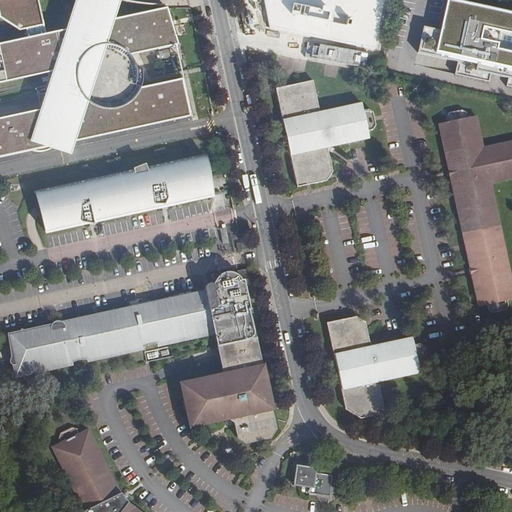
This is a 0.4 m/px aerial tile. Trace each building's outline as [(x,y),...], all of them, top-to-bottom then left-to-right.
[(0,81),(55,70),(55,69),(58,68),(55,79),(45,108),(0,117),(0,156),(32,150),(37,151),(43,150),(48,149),(53,147),(56,144),(58,141),(60,138),(61,134),(70,136),(68,142),(135,127),(187,116),(179,78),(138,87),(140,82),(140,79),(140,74),(140,71),(140,68),(138,64),(137,59),(134,56),(132,53),(171,45),(163,7),(115,18),(65,26),(46,31),(39,0),(0,0),(0,15),(20,29),(26,27),(28,36),(0,42),(0,81)] [(75,0),(65,26),(115,18),(119,0),(75,0)] [(384,0),(263,0),(270,28),(374,51),(384,0)] [(455,2),(447,0),(441,31),(423,27),(418,51),(458,60),(457,68),(455,75),(488,83),(490,74),(508,78),(506,86),(511,87),(511,14),(469,5),(455,2)] [(312,81),(278,90),(299,187),(326,181),(334,176),(328,150),(371,140),(370,134),(374,130),(377,127),(378,124),(379,121),(378,118),(376,114),(375,111),(370,109),(367,107),(364,108),(363,100),(319,110),(312,81)] [(465,237),(503,228),(493,182),(511,177),(511,140),(485,146),(479,113),(467,116),(466,109),(446,114),(448,120),(441,122),(451,169),(465,237)] [(159,207),(168,203),(204,196),(196,157),(147,167),(133,171),(133,170),(38,190),(33,198),(36,203),(32,204),(35,216),(39,215),(41,230),(82,222),(92,224),(99,218),(153,206),(159,207)] [(511,298),(511,269),(503,228),(465,237),(480,306),(486,304),(487,310),(493,313),(505,311),(509,306),(507,300),(511,298)] [(238,269),(231,270),(233,283),(248,280),(246,268),(238,269)] [(211,287),(205,289),(136,304),(145,346),(146,344),(146,343),(150,342),(151,342),(153,343),(155,344),(212,332),(213,332),(213,333),(216,345),(257,336),(248,296),(248,290),(250,281),(231,284),(229,269),(213,273),(214,277),(214,281),(213,283),(212,285),(211,287)] [(136,304),(64,320),(8,332),(10,345),(9,345),(10,351),(9,357),(10,357),(13,359),(14,360),(15,366),(17,374),(73,361),(76,360),(80,359),(84,359),(145,346),(136,304)] [(358,316),(330,322),(349,406),(364,418),(387,412),(381,384),(422,374),(421,367),(425,365),(427,361),(429,359),(429,354),(428,350),(427,348),(425,345),(423,344),(420,343),(416,343),(414,335),(372,344),(368,323),(358,316)] [(257,336),(216,345),(222,370),(220,374),(181,382),(190,425),(226,418),(234,422),(237,436),(246,441),(269,436),(278,430),(257,336)] [(133,511),(125,505),(127,504),(120,493),(119,493),(107,468),(109,467),(102,453),(101,454),(89,429),(80,432),(78,428),(73,426),(61,431),(59,436),(61,441),(52,445),(64,472),(67,471),(73,483),(70,484),(82,509),(80,511),(133,511)] [(311,470),(293,467),(292,470),(290,484),(292,489),(306,490),(305,495),(327,499),(330,478),(311,475),(311,470)]
